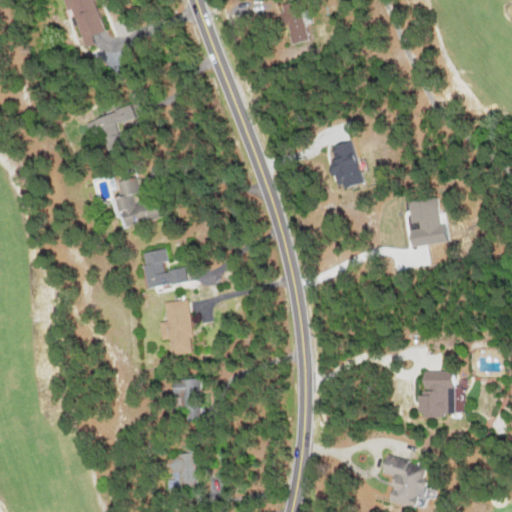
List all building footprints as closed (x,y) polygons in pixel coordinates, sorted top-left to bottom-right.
[(97,0),(63,0),(77,37),(107,26),(97,0)] [(301,0),(288,0),(270,6),(283,45),(313,35),(301,0)] [(119,108),(90,120),(106,158),(135,145),(119,108)] [(351,137),(321,147),(334,186),(364,176),(351,137)] [(136,175),(106,186),(120,225),(150,214),(136,175)] [(439,198),(407,201),(411,242),(443,239),(439,198)] [(170,241),(139,248),(148,288),(179,281),(170,241)] [(191,303),(159,306),(162,347),(194,344),(191,303)] [(455,369),(423,370),(425,411),(456,409),(455,369)] [(203,377),(172,379),(175,420),(207,417),(203,377)] [(199,447),(167,449),(170,490),(202,487),(199,447)] [(426,464),(395,456),(385,495),(415,503),(426,464)]
